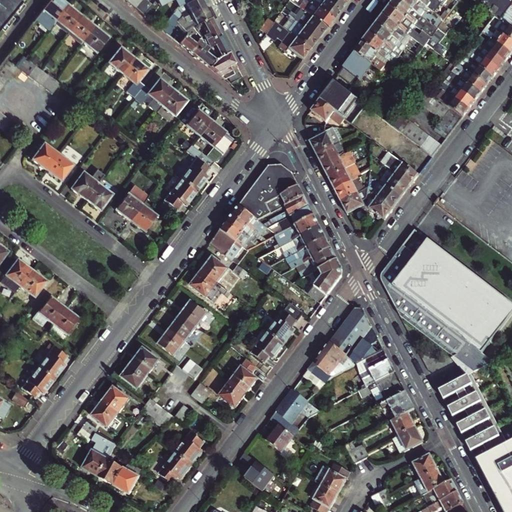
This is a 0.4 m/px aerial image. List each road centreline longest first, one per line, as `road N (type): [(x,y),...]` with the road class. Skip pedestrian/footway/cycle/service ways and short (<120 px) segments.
road 1 (residential): [(15,472),(281,117)]
road 2 (residential): [(182,511),(361,274)]
road 3 (residential): [(361,274),(511,78)]
road 4 (residential): [(281,117),(236,104),(105,0)]
road 5 (residential): [(446,437),(361,274)]
road 6 (residential): [(361,274),(281,117)]
road 7 (residential): [(281,117),(370,0)]
road 8 (residential): [(281,117),(219,0)]
road 9 (unknown): [(406,216),(511,294)]
road 10 (residential): [(348,511),(367,479),(446,437)]
